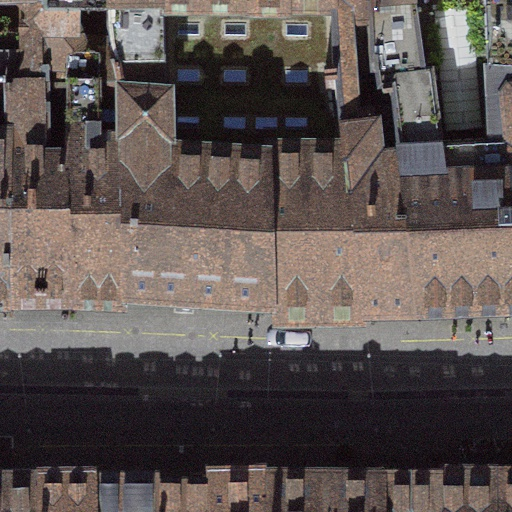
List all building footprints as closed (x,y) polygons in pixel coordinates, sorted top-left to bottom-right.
[(45,69),(44,0),(0,0),(0,81),(12,82),(13,173),(11,268),(11,293),(42,293),(73,293),(71,212),(68,206),(67,160),(68,151),(69,83),(54,83),(54,69),(45,69)] [(110,25),(109,0),(44,0),(45,69),(54,69),(71,69),(72,61),(120,65),(113,28),(110,25)] [(337,76),(335,22),(333,0),(109,0),(110,25),(113,28),(120,65),(125,92),(127,296),(245,304),(269,305),(364,305),(342,135),(337,76)] [(333,0),(335,22),(371,22),(369,0),(333,0)] [(506,301),(511,300),(511,170),(511,160),(503,94),(511,93),(511,0),(369,0),(371,22),(373,71),(377,71),(379,86),(393,85),(417,282),(420,305),(445,304),(445,305),(475,304),(506,302),(506,301)] [(371,22),(335,22),(337,76),(342,135),(364,305),(392,305),(420,305),(417,282),(393,85),(379,86),(377,71),(373,71),(371,22)] [(71,69),(54,69),(54,83),(69,83),(68,151),(67,160),(68,206),(71,212),(73,293),(100,295),(127,296),(125,92),(120,65),(72,61),(71,69)] [(0,292),(11,293),(11,268),(13,173),(12,82),(0,81),(0,292)] [(511,93),(503,94),(511,160),(511,170),(511,93)] [(0,511),(36,511),(35,482),(0,482),(0,511)] [(92,511),(91,482),(63,482),(35,482),(36,511),(92,511)] [(156,511),(155,483),(123,482),(91,482),(92,511),(156,511)] [(265,511),(265,482),(237,482),(209,483),(210,511),(265,511)] [(437,511),(438,483),(394,483),(325,482),(265,482),(265,511),(437,511)] [(210,511),(209,483),(182,483),(155,483),(156,511),(210,511)] [(496,511),(497,483),(468,483),(438,483),(437,511),(496,511)] [(511,511),(511,483),(497,483),(496,511),(511,511)]
